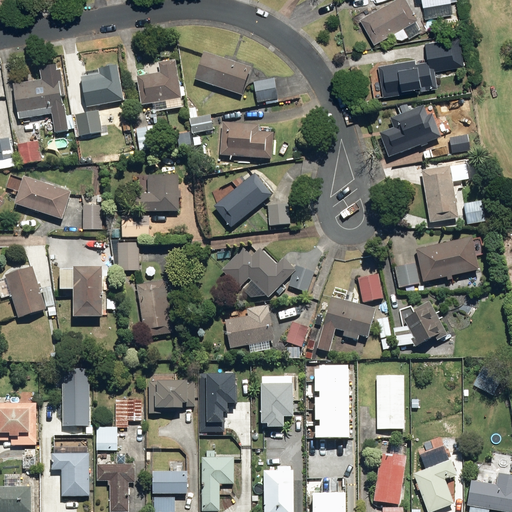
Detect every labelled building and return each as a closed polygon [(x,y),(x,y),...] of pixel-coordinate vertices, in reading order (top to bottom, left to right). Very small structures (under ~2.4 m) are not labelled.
[(393,0),(359,19),(374,44),(392,34),(395,39),(401,40),(407,37),(408,39),(420,31),(415,21),(416,20),(404,0),(393,0)] [(421,0),(424,19),(452,15),(449,0),(421,0)] [(376,66),(382,97),(412,93),(411,88),(419,87),(420,91),(436,89),(433,71),(463,67),(458,38),(424,43),(427,61),(415,63),(414,60),(376,66)] [(193,81),(239,97),(249,69),(202,53),(193,81)] [(135,79),(140,106),(180,99),(173,62),(157,65),(158,74),(135,79)] [(50,115),(53,134),(67,131),(60,98),(64,97),(58,72),(54,72),(53,66),(37,70),(40,81),(10,87),(17,122),(50,115)] [(78,79),(83,108),(122,102),(116,67),(96,70),(97,75),(78,79)] [(253,83),(257,104),(276,100),(273,80),(253,83)] [(378,135),(388,159),(418,147),(419,149),(426,146),(426,144),(440,139),(432,119),(435,118),(429,104),(389,120),(392,129),(378,135)] [(74,116),(78,138),(101,133),(97,112),(74,116)] [(188,121),(191,135),(212,130),(209,116),(188,121)] [(219,156),(270,160),(272,134),(257,133),(257,126),(222,124),(219,156)] [(135,130),(138,152),(160,149),(156,127),(135,130)] [(449,139),(451,154),(469,151),(467,136),(449,139)] [(0,140),(0,160),(11,159),(8,139),(0,140)] [(17,146),(19,165),(40,163),(37,143),(17,146)] [(420,172),(429,224),(457,220),(451,184),(467,181),(464,165),(420,172)] [(207,189),(216,181),(210,174),(201,183),(207,189)] [(212,208),(229,229),(271,196),(253,175),(212,208)] [(131,195),(131,213),(177,213),(177,177),(146,177),(146,195),(131,195)] [(13,205),(59,221),(68,195),(22,179),(13,205)] [(92,190),(93,197),(101,196),(100,189),(92,190)] [(463,206),(466,226),(484,223),(481,203),(463,206)] [(267,207),(269,227),(290,225),(289,205),(267,207)] [(82,207),(82,231),(101,231),(101,207),(82,207)] [(120,238),(148,238),(148,217),(120,217),(120,238)] [(450,278),(477,272),(470,239),(414,251),(422,284),(445,279),(446,282),(451,281),(450,278)] [(117,246),(117,272),(138,272),(137,246),(117,246)] [(258,250),(238,270),(268,299),(292,274),(294,271),(293,270),(282,260),(275,267),(258,250)] [(294,266),(293,270),(294,271),(292,274),(287,287),(306,294),(313,273),(294,266)] [(394,269),(398,289),(418,285),(414,266),(394,269)] [(3,277),(17,320),(44,311),(30,268),(3,277)] [(70,269),(71,319),(99,319),(99,269),(70,269)] [(357,280),(362,304),(382,299),(377,276),(357,280)] [(135,286),(144,339),(172,335),(163,282),(135,286)] [(41,290),(46,308),(54,306),(49,288),(41,290)] [(474,299),(467,297),(466,304),(473,306),(474,299)] [(316,350),(327,353),(333,330),(343,333),(341,338),(356,342),(358,336),(366,338),(374,311),(330,299),(316,350)] [(414,344),(416,348),(428,341),(430,345),(445,336),(428,303),(412,311),(415,315),(403,321),(413,340),(409,342),(411,346),(414,344)] [(299,306),(280,314),(284,322),(302,314),(299,306)] [(250,351),(250,355),(268,351),(266,342),(272,341),(266,308),(245,312),(246,317),(224,322),(230,352),(235,351),(236,354),(250,351)] [(376,321),(382,351),(390,349),(388,337),(390,337),(387,319),(376,321)] [(284,342),(300,348),(308,329),(291,323),(284,342)] [(310,339),(307,348),(314,351),(318,341),(310,339)] [(428,346),(429,354),(446,353),(446,345),(428,346)] [(200,361),(192,361),(192,375),(200,376),(200,361)] [(217,432),(224,432),(225,413),(228,413),(228,403),(237,403),(237,386),(234,386),(235,375),(208,374),(206,424),(217,424),(217,432)] [(376,431),(403,431),(403,377),(376,377),(376,431)] [(338,382),(338,403),(353,403),(353,382),(338,382)] [(187,383),(149,384),(149,408),(156,408),(156,411),(183,411),(183,406),(187,406),(187,383)] [(96,452),(117,452),(117,430),(127,429),(127,422),(140,422),(140,401),(114,401),(114,429),(96,428),(96,452)] [(0,441),(10,442),(10,446),(35,446),(35,405),(0,404),(0,441)] [(41,415),(42,453),(53,453),(53,434),(55,434),(55,415),(41,415)] [(310,471),(338,471),(338,456),(345,456),(345,418),(331,418),(331,431),(311,431),(310,471)] [(449,452),(461,452),(462,418),(449,418),(449,452)] [(236,444),(236,485),(247,485),(247,423),(236,423),(236,429),(229,429),(229,444),(236,444)] [(262,472),(262,511),(292,511),(292,482),(301,482),(301,443),(287,443),(287,468),(276,468),(276,472),(262,472)] [(22,450),(22,470),(35,469),(34,449),(22,450)] [(200,511),(218,511),(218,486),(232,486),(233,459),(213,459),(213,452),(205,452),(205,459),(201,459),(200,511)] [(60,472),(60,499),(88,498),(87,455),(50,456),(50,471),(60,472)] [(382,511),(402,511),(402,509),(398,510),(398,506),(405,458),(379,455),(373,503),(391,505),(391,510),(382,510),(382,511)] [(412,476),(425,511),(436,511),(453,506),(444,482),(455,478),(450,462),(447,463),(446,458),(436,462),(434,459),(429,461),(431,469),(412,476)] [(109,487),(108,511),(127,511),(127,485),(134,484),(134,466),(96,466),(96,483),(107,483),(106,487),(109,487)] [(150,496),(185,496),(186,474),(151,473),(150,496)] [(467,511),(488,511),(491,511),(511,511),(511,477),(496,475),(494,486),(469,483),(465,508),(468,508),(467,511)] [(0,488),(0,511),(29,511),(30,489),(22,489),(22,485),(18,485),(18,484),(6,484),(6,489),(0,488)] [(152,511),(173,511),(173,499),(153,499),(152,511)]
